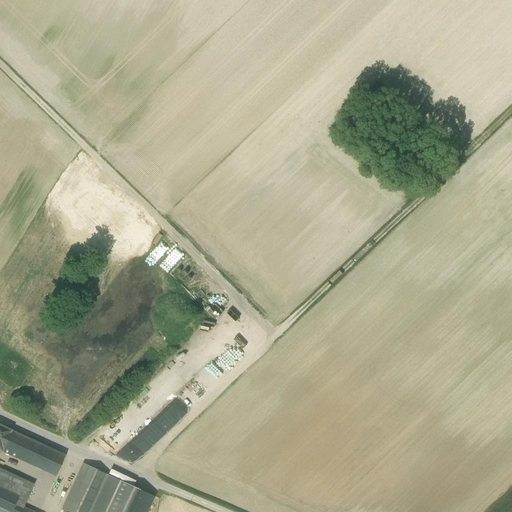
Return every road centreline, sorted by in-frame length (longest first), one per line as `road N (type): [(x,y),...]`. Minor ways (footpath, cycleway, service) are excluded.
road 1 (track): [(134,470),(511,109)]
road 2 (unclassified): [(228,511),(0,410)]
